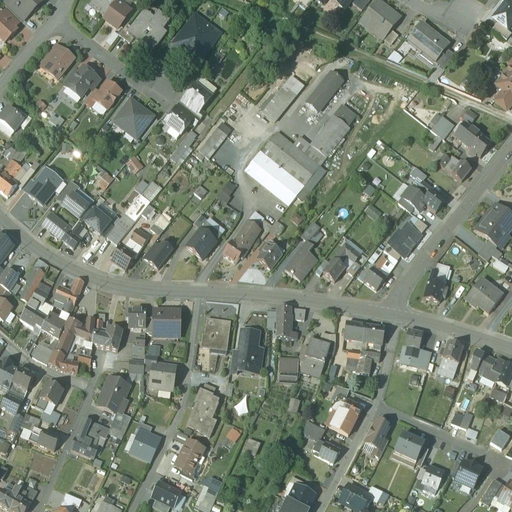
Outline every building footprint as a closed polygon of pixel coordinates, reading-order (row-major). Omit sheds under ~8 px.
[(42,2),(39,0),(10,0),(9,2),(26,18),(42,2)] [(119,0),(94,0),(94,2),(98,5),(94,11),(104,19),(119,0)] [(328,0),(344,12),(350,4),(353,0),(328,0)] [(370,3),(365,0),(353,0),(350,4),(362,13),(370,3)] [(26,18),(9,2),(4,7),(7,11),(20,23),(20,24),(26,18)] [(507,32),(511,25),(511,5),(507,2),(492,21),(497,25),(507,32)] [(377,3),(360,25),(382,43),(390,33),(399,21),(399,20),(397,22),(389,16),(387,18),(383,15),(387,10),(377,3)] [(117,4),(104,21),(116,31),(129,13),(126,11),(123,9),(117,4)] [(148,8),(131,31),(137,35),(135,39),(138,41),(136,44),(146,52),(152,44),(156,47),(165,35),(158,29),(165,20),(148,8)] [(20,23),(7,11),(1,17),(7,24),(9,22),(15,28),(20,23)] [(0,15),(0,41),(3,45),(16,32),(14,30),(15,28),(9,22),(7,24),(1,17),(0,15)] [(194,17),(177,39),(183,44),(178,50),(185,55),(207,27),(194,17)] [(260,28),(246,20),(242,27),(256,35),(260,28)] [(507,32),(497,25),(492,31),(506,42),(511,36),(507,32)] [(126,27),(118,38),(129,47),(135,39),(137,35),(131,31),(126,27)] [(198,54),(203,58),(220,37),(207,27),(185,55),(192,61),(198,54)] [(437,41),(420,27),(407,43),(434,64),(445,50),(447,46),(438,39),(437,41)] [(397,38),(390,33),(382,43),(389,48),(397,38)] [(56,47),(39,67),(46,72),(52,65),(62,53),(56,47)] [(445,50),(434,64),(444,72),(454,58),(445,50)] [(62,53),(52,65),(46,72),(57,82),(73,62),(62,53)] [(394,53),(389,59),(396,66),(402,59),(394,53)] [(511,63),(510,66),(511,67),(511,69),(498,88),(503,92),(511,99),(511,63)] [(96,79),(83,69),(78,76),(69,89),(70,89),(69,91),(79,99),(81,97),(82,98),(89,89),(88,89),(95,79),(96,79)] [(73,72),(63,86),(69,91),(70,89),(69,89),(78,76),(73,72)] [(331,76),(307,107),(316,114),(341,83),(331,76)] [(95,79),(88,89),(89,89),(93,93),(94,92),(101,83),(95,79)] [(305,88),(293,79),(264,116),(276,125),(305,88)] [(121,94),(107,84),(99,95),(93,103),(96,105),(107,113),(121,94)] [(210,99),(195,87),(184,101),(199,113),(210,99)] [(93,93),(84,105),(91,111),(96,105),(93,103),(99,95),(94,92),(93,93)] [(511,104),(511,99),(503,92),(494,103),(506,112),(511,104)] [(153,119),(130,101),(113,124),(136,141),(153,119)] [(199,113),(184,101),(180,106),(200,122),(204,117),(199,113)] [(200,122),(180,106),(176,111),(190,124),(195,128),(200,122)] [(342,106),(310,146),(326,159),(358,119),(342,106)] [(13,115),(7,110),(0,119),(0,124),(13,135),(19,127),(23,122),(13,115)] [(31,122),(17,110),(13,115),(23,122),(19,127),(24,131),(31,122)] [(190,124),(176,111),(165,125),(180,137),(190,124)] [(49,122),(59,129),(63,123),(54,116),(49,122)] [(454,128),(442,118),(431,132),(443,142),(454,128)] [(460,124),(453,133),(457,136),(465,127),(460,124)] [(478,136),(465,126),(465,127),(457,136),(455,140),(467,150),(478,136)] [(217,129),(198,154),(199,154),(204,159),(208,161),(227,137),(217,129)] [(193,151),(189,148),(197,139),(191,134),(170,158),(180,166),(193,151)] [(318,169),(276,135),(261,154),(304,188),(318,169)] [(478,136),(467,150),(470,152),(468,155),(474,159),(476,156),(480,159),(490,146),(478,136)] [(10,149),(3,157),(7,160),(14,152),(10,149)] [(14,152),(7,160),(12,163),(17,167),(20,163),(23,158),(14,152)] [(261,154),(260,153),(245,171),(289,207),(297,197),(304,188),(261,154)] [(452,159),(449,162),(443,158),(437,166),(450,177),(459,165),(452,159)] [(142,169),(136,160),(127,165),(134,175),(142,169)] [(12,163),(2,175),(7,179),(17,167),(12,163)] [(470,172),(460,164),(459,165),(450,177),(460,184),(470,172)] [(17,167),(7,179),(12,183),(21,170),(17,167)] [(30,169),(23,177),(28,181),(35,173),(30,169)] [(304,188),(297,197),(305,203),(326,174),(318,169),(304,188)] [(46,171),(34,186),(31,184),(24,193),(42,207),(54,193),(61,184),(46,171)] [(407,172),(400,180),(403,182),(410,174),(407,172)] [(413,177),(410,174),(403,182),(407,185),(408,184),(413,177)] [(114,180),(107,175),(100,184),(107,189),(114,180)] [(7,179),(0,188),(0,193),(7,199),(17,186),(12,183),(7,179)] [(153,183),(147,190),(142,198),(147,202),(159,187),(153,183)] [(61,184),(54,193),(59,197),(66,188),(61,184)] [(433,193),(422,184),(419,189),(418,190),(418,191),(427,198),(432,193),(432,194),(433,193)] [(237,190),(229,185),(218,200),(225,206),(237,190)] [(206,194),(199,188),(194,195),(201,200),(206,194)] [(376,192),(370,188),(366,194),(372,198),(376,192)] [(424,202),(409,190),(401,201),(413,211),(419,215),(421,212),(422,212),(424,208),(425,207),(422,205),(424,202)] [(432,194),(432,193),(427,198),(424,202),(422,205),(425,207),(435,216),(445,204),(432,194)] [(89,210),(69,195),(62,204),(64,205),(64,209),(79,221),(80,221),(79,221),(88,210),(89,210)] [(140,196),(116,226),(127,234),(150,204),(147,202),(142,198),(140,196)] [(413,211),(401,201),(397,205),(410,215),(413,211)] [(100,205),(94,213),(97,215),(101,210),(103,211),(105,209),(100,205)] [(149,206),(141,216),(146,220),(154,210),(149,206)] [(382,217),(372,208),(367,214),(376,223),(382,217)] [(500,211),(496,208),(476,233),(488,243),(497,249),(506,237),(503,234),(508,227),(511,229),(511,227),(511,220),(507,217),(509,215),(502,209),(500,211)] [(115,217),(105,209),(103,211),(101,210),(97,215),(102,219),(104,217),(111,223),(115,217)] [(89,210),(78,223),(84,228),(85,228),(84,228),(85,226),(84,225),(94,214),(89,210)] [(94,214),(84,225),(85,226),(100,237),(110,225),(102,219),(97,215),(94,213),(94,214)] [(255,213),(249,223),(257,228),(263,218),(255,213)] [(170,224),(159,215),(153,222),(155,225),(151,231),(160,237),(170,224)] [(71,232),(51,216),(43,227),(50,233),(51,236),(53,237),(56,238),(63,243),(71,232)] [(200,218),(193,227),(200,233),(205,225),(207,223),(200,218)] [(310,224),(302,218),(297,225),(305,231),(310,224)] [(418,222),(411,231),(420,238),(427,229),(418,222)] [(71,232),(63,243),(73,251),(76,247),(80,250),(83,245),(80,243),(81,241),(77,238),(84,228),(78,223),(71,232)] [(283,228),(277,223),(269,233),(275,238),(283,228)] [(312,224),(300,240),(306,244),(310,239),(312,236),(313,237),(316,232),(318,229),(312,224)] [(200,233),(186,250),(202,263),(222,238),(205,225),(200,233)] [(247,225),(234,245),(245,251),(246,249),(249,251),(259,233),(247,225)] [(127,234),(116,226),(106,239),(117,246),(127,234)] [(398,234),(388,248),(404,260),(421,239),(420,238),(411,231),(407,228),(401,236),(398,234)] [(152,235),(143,229),(141,233),(149,239),(152,235)] [(141,233),(137,230),(130,241),(142,249),(149,239),(141,233)] [(316,232),(313,237),(312,236),(310,239),(316,243),(321,236),(316,232)] [(0,264),(13,248),(0,238),(0,264)] [(316,243),(310,239),(306,244),(312,248),(316,243)] [(165,240),(162,245),(167,249),(170,244),(165,240)] [(142,249),(130,241),(123,251),(134,259),(135,260),(142,249)] [(234,245),(232,243),(223,257),(236,265),(245,251),(234,245)] [(271,243),(268,247),(266,245),(261,250),(264,252),(256,261),(269,272),(284,254),(271,243)] [(497,249),(488,243),(478,256),(487,264),(491,258),(498,262),(502,256),(495,251),(497,249)] [(154,244),(143,258),(148,262),(159,248),(154,244)] [(306,244),(285,271),(299,282),(316,262),(307,254),(312,248),(306,244)] [(148,262),(147,263),(158,271),(172,253),(167,249),(162,245),(159,248),(148,262)] [(344,246),(332,261),(339,266),(346,258),(353,264),(354,263),(359,258),(344,246)] [(388,248),(387,249),(384,253),(388,257),(396,263),(400,258),(400,257),(388,248)] [(123,251),(121,250),(112,263),(125,272),(134,259),(123,251)] [(388,257),(388,256),(384,261),(393,267),(396,263),(388,257)] [(384,261),(381,259),(373,269),(385,278),(393,267),(384,261)] [(339,266),(332,261),(329,265),(322,274),(333,283),(344,270),(339,266)] [(324,262),(315,274),(319,277),(322,274),(329,265),(324,262)] [(353,264),(346,273),(352,277),(360,267),(354,263),(353,264)] [(435,285),(444,288),(449,269),(437,266),(435,273),(438,274),(435,285)] [(385,278),(373,269),(363,282),(375,291),(379,285),(382,287),(384,284),(381,282),(385,278)] [(31,297),(33,297),(42,278),(44,274),(38,270),(30,285),(28,286),(24,293),(31,297)] [(435,273),(431,272),(428,283),(435,285),(438,274),(435,273)] [(16,280),(5,273),(0,280),(0,287),(5,291),(9,293),(16,280)] [(32,273),(24,286),(28,286),(30,285),(36,275),(32,273)] [(53,284),(42,278),(33,297),(40,301),(44,303),(48,294),(53,284)] [(71,292),(58,288),(53,304),(63,309),(61,314),(68,317),(79,294),(84,284),(77,280),(71,292)] [(487,286),(481,281),(465,301),(471,306),(473,303),(488,315),(502,298),(494,291),(493,293),(486,287),(487,286)] [(428,283),(423,300),(439,304),(444,288),(435,285),(428,283)] [(31,297),(24,293),(20,300),(27,304),(31,297)] [(33,297),(26,308),(34,313),(40,301),(33,297)] [(0,299),(0,319),(3,321),(12,307),(0,299)] [(291,309),(277,307),(277,312),(277,321),(277,322),(290,323),(290,316),(291,309)] [(34,313),(26,308),(19,320),(33,329),(35,325),(41,329),(47,321),(34,313)] [(306,311),(291,309),(290,316),(305,318),(306,311)] [(128,329),(145,329),(145,311),(129,311),(128,329)] [(179,311),(153,311),(153,313),(153,333),(167,333),(167,338),(179,338),(179,311)] [(273,312),(267,311),(266,328),(274,328),(275,321),(272,321),(273,312)] [(153,313),(145,313),(145,329),(145,333),(153,333),(153,313)] [(57,317),(49,314),(48,318),(47,321),(41,329),(58,340),(68,317),(61,314),(59,319),(57,317)] [(230,327),(216,325),(217,321),(206,320),(204,336),(202,335),(201,348),(210,349),(211,346),(226,348),(226,351),(226,352),(230,327)] [(73,323),(68,321),(63,331),(64,331),(65,330),(74,334),(73,335),(80,338),(81,327),(75,324),(73,323)] [(95,322),(87,321),(86,327),(83,327),(83,328),(83,330),(86,331),(94,332),(95,322)] [(103,321),(95,321),(95,322),(94,332),(102,334),(102,328),(102,322),(103,321)] [(277,322),(276,322),(275,338),(289,339),(290,333),(290,323),(277,322)] [(365,326),(346,322),(344,331),(344,335),(343,340),(362,343),(365,326)] [(384,329),(365,326),(362,343),(381,346),(384,329)] [(94,332),(86,331),(83,330),(83,328),(81,327),(80,338),(84,340),(84,342),(93,345),(94,332)] [(108,329),(107,329),(107,330),(105,335),(102,334),(94,332),(93,345),(117,352),(122,333),(108,329)] [(64,331),(54,352),(64,357),(66,355),(73,335),(74,334),(65,330),(64,331)] [(422,334),(407,330),(399,365),(416,369),(417,365),(418,365),(421,351),(418,350),(422,334)] [(260,333),(242,331),(239,352),(240,353),(238,361),(239,362),(243,362),(242,368),(261,371),(264,350),(258,349),(260,333)] [(328,335),(322,333),(319,343),(327,346),(328,343),(328,335)] [(145,339),(136,339),(136,346),(145,347),(145,339)] [(319,343),(311,340),(302,363),(299,373),(308,376),(310,370),(320,373),(328,352),(330,346),(327,346),(319,343)] [(463,348),(448,343),(445,350),(443,356),(442,359),(443,359),(450,362),(457,364),(463,348)] [(39,345),(32,357),(33,359),(41,362),(46,353),(41,350),(43,347),(39,345)] [(132,346),(131,359),(143,359),(145,347),(132,346)] [(226,348),(211,346),(210,349),(209,353),(226,355),(226,352),(226,351),(226,348)] [(53,351),(43,347),(41,350),(46,353),(51,355),(53,351)] [(149,350),(149,356),(159,358),(161,348),(153,347),(153,350),(149,350)] [(361,353),(347,351),(347,358),(360,360),(361,353)] [(431,354),(421,351),(418,365),(417,365),(416,369),(426,371),(429,364),(431,354)] [(54,352),(48,366),(59,370),(63,361),(64,357),(54,352)] [(239,352),(232,352),(229,373),(237,374),(239,362),(238,361),(240,353),(239,352)] [(490,358),(476,352),(472,360),(473,360),(471,364),(469,370),(472,372),(467,381),(472,383),(476,374),(481,377),(490,358)] [(46,353),(41,362),(46,365),(51,355),(46,353)] [(371,354),(361,353),(360,360),(378,362),(379,355),(371,354)] [(91,358),(90,356),(80,354),(78,362),(90,365),(91,358)] [(157,358),(144,356),(144,362),(144,368),(152,370),(152,365),(156,366),(157,358)] [(490,358),(481,377),(495,384),(502,367),(505,362),(497,359),(496,361),(490,358)] [(450,362),(443,359),(440,367),(438,373),(437,374),(445,377),(450,362)] [(298,361),(281,360),(280,381),(291,382),(295,371),(298,361)] [(0,369),(0,385),(9,390),(11,385),(18,371),(10,368),(12,365),(4,361),(2,366),(0,369)] [(78,364),(63,361),(59,370),(62,372),(63,372),(76,375),(78,364)] [(144,362),(131,361),(130,374),(144,375),(144,368),(144,362)] [(450,362),(445,377),(452,379),(457,364),(450,362)] [(511,374),(511,366),(505,362),(502,367),(495,384),(506,388),(510,377),(511,375),(511,374)] [(440,367),(429,364),(426,371),(425,376),(430,377),(432,371),(438,373),(440,367)] [(156,366),(152,365),(152,370),(149,388),(158,389),(171,391),(172,391),(175,368),(156,366)] [(18,371),(11,385),(26,392),(34,376),(19,369),(18,371)] [(130,387),(109,378),(97,406),(122,416),(128,402),(124,401),(130,387)] [(63,391),(47,383),(39,399),(47,403),(55,407),(63,391)] [(216,388),(205,384),(202,391),(213,395),(216,388)] [(506,388),(495,384),(490,398),(503,404),(510,389),(506,388)] [(26,392),(11,385),(9,390),(6,396),(21,403),(26,392)] [(350,392),(337,387),(335,394),(347,398),(350,392)] [(171,391),(158,389),(157,396),(170,398),(171,391)] [(200,390),(195,402),(197,403),(187,426),(201,431),(200,433),(210,438),(217,421),(213,419),(219,404),(211,401),(213,395),(202,391),(200,390)] [(297,394),(290,392),(285,405),(292,407),(297,394)] [(21,403),(6,396),(0,408),(15,415),(21,403)] [(47,403),(39,399),(35,408),(43,412),(47,403)] [(234,404),(239,415),(250,410),(245,399),(234,404)] [(362,409),(343,399),(336,413),(338,414),(330,428),(347,437),(362,409)] [(50,416),(43,412),(39,420),(47,423),(49,418),(51,419),(54,415),(51,414),(50,416)] [(464,418),(455,414),(451,425),(460,428),(464,418)] [(466,414),(460,428),(466,431),(472,416),(466,414)] [(24,419),(15,415),(8,431),(16,435),(20,428),(24,419)] [(38,427),(29,423),(31,417),(30,416),(27,415),(26,415),(24,419),(20,428),(32,433),(34,428),(37,429),(38,427)] [(54,415),(51,419),(49,418),(47,423),(55,427),(59,417),(54,415)] [(40,421),(31,417),(29,423),(38,427),(40,421)] [(109,431),(83,420),(70,451),(93,461),(97,452),(100,453),(109,432),(109,431)] [(125,425),(114,420),(111,426),(122,431),(125,425)] [(378,421),(377,424),(375,423),(372,430),(368,438),(365,444),(374,448),(377,449),(382,440),(387,429),(385,428),(386,425),(378,421)] [(325,432),(307,422),(302,433),(315,440),(316,440),(318,441),(319,442),(325,432)] [(152,429),(139,423),(136,429),(140,431),(140,430),(149,434),(152,429)] [(122,431),(111,426),(109,431),(109,432),(120,437),(122,431)] [(240,435),(232,429),(225,437),(234,443),(240,435)] [(149,434),(140,430),(140,431),(130,454),(150,463),(161,440),(149,434)] [(498,431),(490,444),(502,450),(509,438),(498,431)] [(59,439),(43,432),(40,438),(37,445),(54,452),(59,439)] [(258,437),(247,432),(244,439),(255,444),(258,437)] [(40,438),(31,434),(28,441),(37,445),(40,438)] [(424,445),(403,435),(402,435),(394,453),(416,463),(423,449),(424,445),(424,444),(424,445)] [(0,439),(0,451),(6,454),(10,443),(0,439)] [(382,440),(377,449),(374,448),(371,454),(375,456),(376,456),(380,458),(388,443),(382,440)] [(188,441),(175,466),(182,470),(195,476),(195,475),(193,474),(205,449),(188,441)] [(318,441),(313,451),(315,452),(314,455),(318,458),(325,445),(319,442),(318,441)] [(340,452),(325,444),(325,445),(318,458),(333,465),(340,452)] [(416,463),(415,465),(421,468),(428,451),(423,449),(416,463)] [(416,463),(394,453),(391,459),(413,469),(415,465),(416,463)] [(456,461),(449,477),(456,480),(463,464),(456,461)] [(470,465),(464,462),(463,464),(456,480),(455,482),(473,490),(482,470),(475,468),(476,466),(470,464),(470,465)] [(443,474),(429,468),(422,484),(437,490),(443,474)] [(195,476),(182,470),(180,475),(192,481),(195,476)] [(220,491),(223,482),(203,477),(201,485),(220,491)] [(304,484),(292,478),(289,484),(298,488),(301,489),(304,484)] [(501,485),(494,481),(480,503),(488,507),(494,497),(501,485)] [(511,505),(511,484),(510,483),(506,488),(499,500),(498,502),(510,509),(511,505)] [(298,488),(289,484),(285,491),(287,492),(282,501),(287,503),(304,511),(306,511),(314,496),(301,489),(298,488)] [(170,508),(173,509),(180,495),(159,485),(152,499),(156,501),(170,508)] [(506,488),(501,485),(494,497),(499,500),(506,488)] [(368,495),(348,486),(339,502),(358,511),(362,511),(369,499),(370,496),(368,495)] [(204,511),(209,511),(218,495),(206,489),(197,509),(204,511)] [(382,494),(371,489),(368,495),(370,496),(369,499),(377,503),(382,494)] [(15,490),(11,497),(16,500),(20,492),(15,490)] [(11,497),(3,492),(1,497),(0,498),(0,508),(6,511),(9,511),(16,500),(11,497)] [(81,502),(65,495),(59,510),(61,511),(72,511),(75,508),(79,510),(81,502)] [(113,507),(116,502),(106,496),(103,501),(113,507)] [(26,511),(29,507),(16,500),(9,511),(26,511)] [(158,511),(168,511),(170,508),(156,501),(153,509),(158,511)] [(120,511),(103,503),(98,511),(120,511)] [(304,511),(287,503),(281,511),(304,511)]
